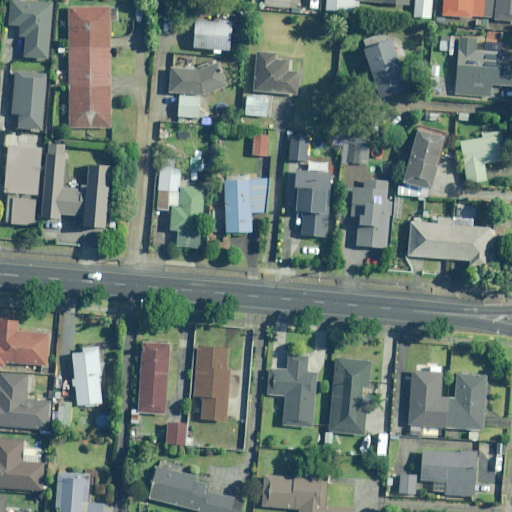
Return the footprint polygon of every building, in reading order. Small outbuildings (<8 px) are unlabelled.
[(12,58),(42,59),(45,5),(9,0),(2,0),(0,18),(0,27),(12,29),(12,58)] [(340,0),(340,6),(333,6),(333,0),(310,0),(310,21),(333,22),(333,21),(344,21),(345,12),(397,15),(397,0),(340,0)] [(418,0),(399,0),(398,28),(417,29),(418,0)] [(427,0),(427,2),(426,2),(425,23),(427,23),(427,27),(457,28),(457,25),(478,26),(480,5),(458,4),(458,0),(427,0)] [(511,0),(481,0),(479,31),(509,33),(511,0)] [(274,3),(248,3),(248,17),(274,18),(274,3)] [(95,16),(53,16),(52,138),(95,138),(95,16)] [(189,35),(180,34),(178,58),(217,60),(219,37),(215,37),(216,23),(190,22),(189,35)] [(379,38),(345,50),(365,108),(400,96),(379,38)] [(475,107),(476,93),(498,95),(501,52),(466,50),(441,48),(438,105),(475,107)] [(285,65),(239,60),(235,101),(281,106),(285,65)] [(215,93),(204,68),(181,78),(155,77),(154,102),(186,103),(187,105),(215,93)] [(0,85),(0,86),(0,90),(0,139),(30,141),(33,88),(34,75),(0,71),(0,85)] [(186,106),(164,105),(163,125),(184,127),(186,106)] [(255,107),(230,105),(229,124),(254,126),(255,107)] [(342,138),(341,166),(349,166),(350,163),(369,163),(370,139),(342,138)] [(428,146),(405,138),(384,195),(408,204),(428,146)] [(475,188),(472,172),(492,168),(487,141),(466,145),(441,150),(450,194),(475,188)] [(257,145),(237,143),(235,164),(255,166),(257,145)] [(291,145),(274,145),(273,169),(290,170),(291,145)] [(44,225),(69,227),(69,234),(92,236),(95,178),(72,176),(71,198),(47,196),(52,154),(33,152),(26,226),(44,228),(44,225)] [(28,158),(0,155),(0,233),(21,236),(28,158)] [(142,201),(152,201),(152,214),(165,215),(167,179),(160,179),(161,165),(144,164),(142,201)] [(310,221),(312,199),(316,199),(317,183),(281,181),(280,197),(283,197),(282,219),(310,221)] [(253,187),(237,187),(237,185),(208,186),(210,243),(239,242),(238,223),(250,222),(253,187)] [(377,193),(340,191),(336,258),(373,260),(377,193)] [(316,228),(284,227),(283,245),(315,246),(316,228)] [(475,235),(396,230),(394,268),(473,272),(475,235)] [(0,374),(27,376),(28,342),(6,341),(6,330),(0,329),(0,374)] [(155,353),(125,351),(120,421),(149,424),(155,353)] [(212,401),(211,401),(215,358),(181,355),(177,408),(185,409),(185,429),(211,430),(212,401)] [(84,359),(56,361),(61,416),(89,414),(84,359)] [(249,405),(268,407),(266,434),(290,436),(292,410),(298,410),(301,382),(294,381),(295,368),(271,366),(270,378),(252,376),(249,405)] [(352,371),(318,368),(312,440),(346,443),(352,371)] [(472,383),(440,381),(439,407),(423,406),(425,378),(398,376),(394,436),(421,437),(469,440),(471,410),(471,408),(472,383)] [(0,437),(33,439),(34,411),(14,411),(15,403),(15,402),(16,384),(0,383),(0,437)] [(0,447),(0,497),(27,499),(28,474),(6,473),(7,462),(6,462),(6,447),(0,447)] [(463,464),(406,461),(404,490),(430,491),(429,503),(461,506),(463,481),(463,480),(463,464)] [(196,490),(140,475),(132,508),(147,511),(225,511),(227,510),(194,500),(196,490)] [(77,511),(78,482),(41,481),(40,511),(77,511)] [(402,484),(381,482),(379,503),(401,504),(402,484)] [(307,511),(310,490),(246,484),(244,511),(307,511)]
